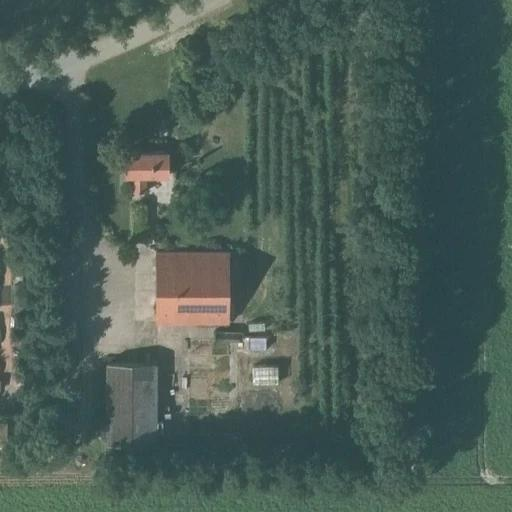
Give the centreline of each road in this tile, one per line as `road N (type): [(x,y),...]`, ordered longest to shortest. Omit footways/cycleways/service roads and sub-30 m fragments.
road 1 (unclassified): [(0,84),(128,40),(211,0)]
road 2 (unknown): [(0,206),(12,402)]
